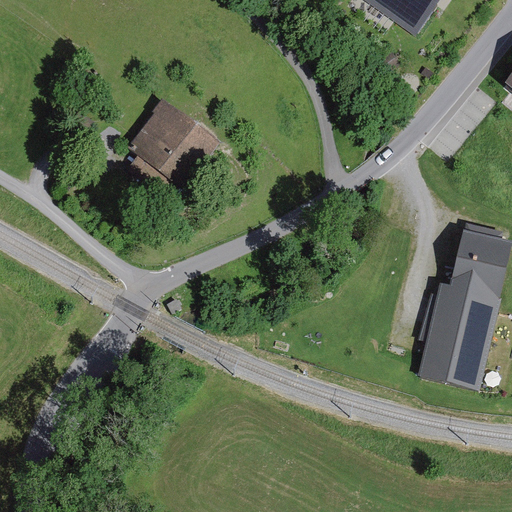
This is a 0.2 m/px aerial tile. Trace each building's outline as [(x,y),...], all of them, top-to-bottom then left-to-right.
[(368,0),(368,1),(419,37),(445,0),(368,0)] [(155,120),(125,155),(135,163),(124,175),(164,208),(176,195),(182,200),(220,154),(163,106),(153,118),(155,120)] [(94,124),(79,115),(71,129),(86,138),(94,124)] [(68,167),(56,182),(70,193),(81,177),(68,167)] [(476,390),(511,250),(511,240),(459,227),(421,377),(476,390)]
